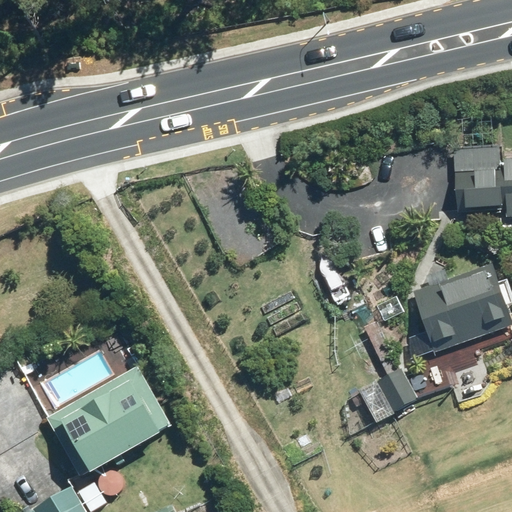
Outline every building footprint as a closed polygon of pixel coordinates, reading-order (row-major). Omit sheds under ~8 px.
[(390,136),(391,146),(419,141),(418,132),(390,136)] [(451,141),(431,142),(432,176),(452,175),(451,141)] [(457,209),(502,207),(502,186),(505,186),(506,211),(511,210),(511,154),(503,155),(502,143),(455,145),(457,209)] [(350,232),(354,255),(364,254),(360,231),(350,232)] [(493,260),(414,288),(436,350),(511,321),(511,313),(507,299),(511,297),(511,287),(507,273),(498,276),(493,260)] [(89,462),(169,418),(138,362),(47,413),(81,473),(92,467),(89,462)] [(399,362),(358,385),(376,417),(417,394),(399,362)] [(423,374),(412,380),(419,392),(430,386),(423,374)] [(347,399),(354,411),(365,404),(359,392),(347,399)] [(23,511),(88,511),(71,484),(23,511)] [(177,511),(172,501),(154,510),(154,511),(177,511)]
